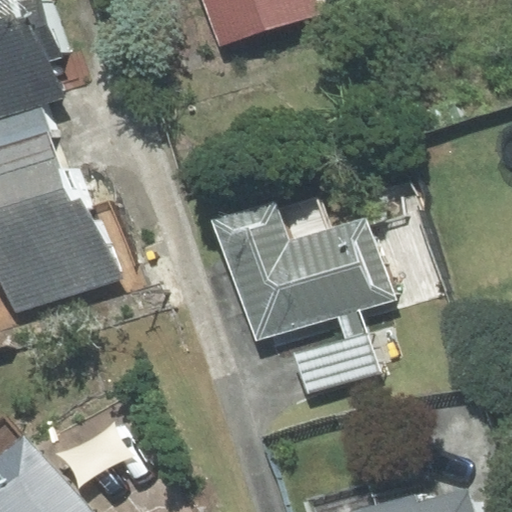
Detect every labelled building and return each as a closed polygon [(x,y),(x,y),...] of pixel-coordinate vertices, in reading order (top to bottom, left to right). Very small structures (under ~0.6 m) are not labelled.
[(0,0),(0,112),(85,88),(59,0),(0,0)] [(197,0),(222,72),(363,24),(354,0),(197,0)] [(0,230),(22,308),(146,273),(108,142),(0,172),(0,230)] [(276,350),(426,308),(399,211),(307,237),(299,205),(240,221),(276,350)] [(0,511),(133,511),(62,428),(0,479),(0,511)] [(508,511),(501,484),(403,511),(508,511)]
